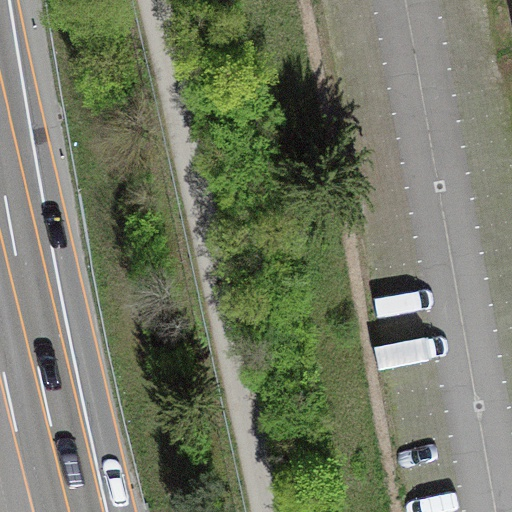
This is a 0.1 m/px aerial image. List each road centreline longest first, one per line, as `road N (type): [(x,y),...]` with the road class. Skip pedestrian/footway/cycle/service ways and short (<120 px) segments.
road 1 (unclassified): [(276,511),(152,0)]
road 2 (motorway): [(52,511),(0,257)]
